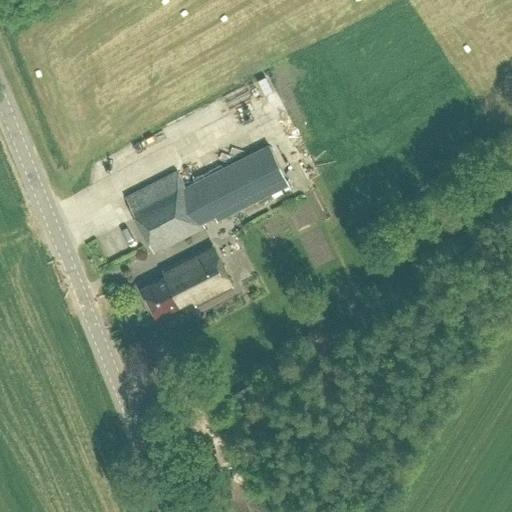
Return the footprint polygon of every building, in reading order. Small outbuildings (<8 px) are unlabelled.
[(230,83),(208,92),(213,105),(235,96),(230,83)] [(288,186),(267,144),(184,186),(176,170),(123,196),(152,253),(203,227),(201,223),(214,216),(217,222),(288,186)] [(99,211),(118,206),(115,197),(97,202),(99,211)] [(192,306),(232,286),(211,244),(162,269),(165,275),(141,287),(156,316),(189,299),(192,306)] [(315,325),(302,335),(303,337),(308,344),(321,334),(317,328),(315,325)] [(259,511),(244,467),(230,472),(210,414),(195,419),(226,511),(259,511)]
